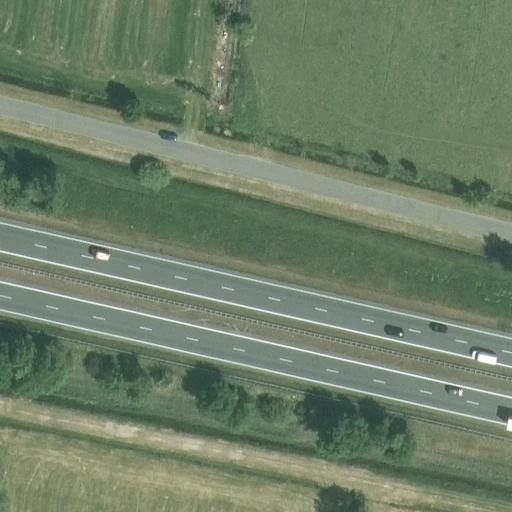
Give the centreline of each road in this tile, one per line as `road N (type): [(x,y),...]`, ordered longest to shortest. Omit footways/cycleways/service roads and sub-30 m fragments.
road 1 (unclassified): [(511,233),(0,106)]
road 2 (trunk): [(0,294),(511,411)]
road 3 (trunk): [(511,352),(0,237)]
